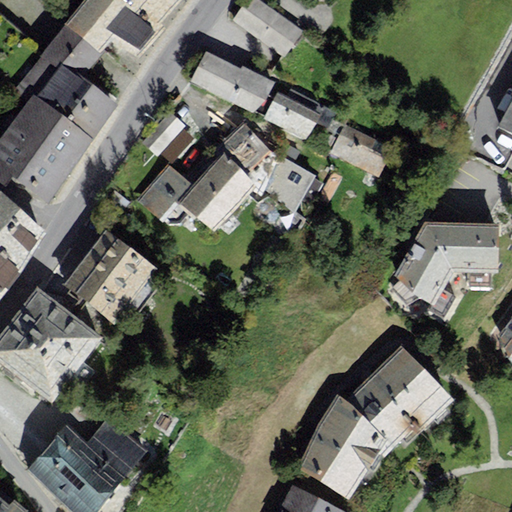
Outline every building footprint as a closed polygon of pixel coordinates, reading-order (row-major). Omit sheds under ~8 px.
[(83,0),(64,25),(102,53),(112,40),(139,58),(183,0),(83,0)] [(260,0),(248,0),(233,20),(284,58),(303,31),(260,0)] [(83,78),(102,53),(64,25),(14,92),(27,102),(33,94),(94,140),(120,105),(83,78)] [(206,51),(190,82),(254,114),(265,101),(275,82),(242,65),(241,69),(206,51)] [(279,92),(265,118),(306,141),(321,114),(319,113),(323,105),(292,88),(288,96),(279,92)] [(47,202),(94,140),(33,94),(27,102),(0,138),(0,180),(7,186),(13,177),(47,202)] [(511,102),(498,128),(511,135),(511,102)] [(180,204),(215,232),(259,186),(248,175),(272,151),(243,122),(210,151),(218,159),(193,185),(167,163),(136,200),(164,220),(180,204)] [(347,124),(332,153),(379,178),(394,148),(347,124)] [(317,176),(279,155),(265,190),(295,215),(303,200),(312,205),(325,184),(315,179),(317,176)] [(0,296),(48,233),(0,189),(0,296)] [(500,273),(500,223),(424,221),(389,283),(434,308),(455,273),(500,273)] [(104,227),(62,283),(117,324),(159,268),(104,227)] [(0,335),(0,362),(53,404),(104,338),(38,286),(0,335)] [(511,363),(511,316),(500,335),(511,363)] [(338,394),(297,468),(351,500),(360,482),(367,485),(384,458),(412,430),(419,435),(454,400),(401,345),(346,400),(338,394)] [(67,425),(27,471),(73,511),(97,511),(150,452),(109,417),(87,442),(67,425)] [(344,511),(293,486),(279,511),(344,511)] [(27,511),(28,510),(0,487),(0,511),(27,511)]
